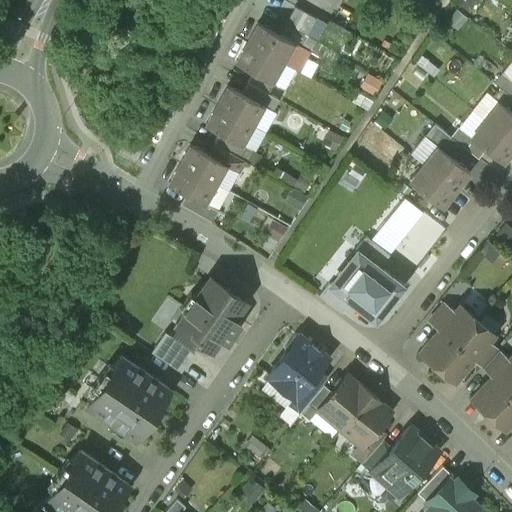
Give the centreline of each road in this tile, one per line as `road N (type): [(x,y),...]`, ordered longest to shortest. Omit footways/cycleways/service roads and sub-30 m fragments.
road 1 (residential): [(279,290),(137,511)]
road 2 (residential): [(134,204),(249,0)]
road 3 (residential): [(373,356),(511,188)]
road 4 (residential): [(373,356),(511,482)]
road 5 (residential): [(134,204),(279,290)]
road 6 (unclassified): [(116,0),(66,111)]
